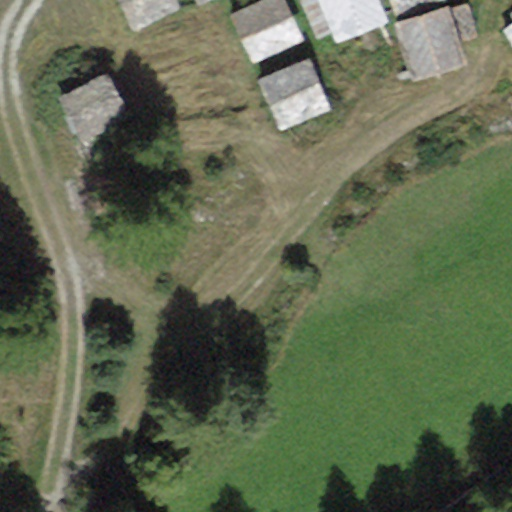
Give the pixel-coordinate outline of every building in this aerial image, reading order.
[(124,0),(136,21),(173,0),(124,0)] [(276,0),(235,17),(252,58),(299,39),(282,0),(276,0)] [(314,0),(329,39),(383,19),(376,0),(314,0)] [(443,14),(401,27),(418,80),(460,66),(443,14)] [(263,87),(283,128),(332,105),(313,64),(263,87)] [(69,102),(87,134),(123,113),(105,82),(69,102)]
